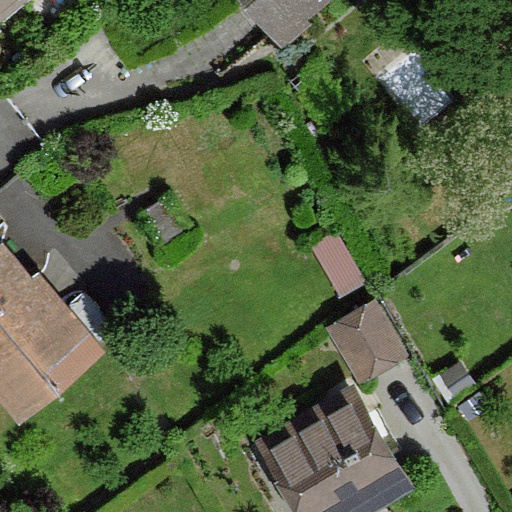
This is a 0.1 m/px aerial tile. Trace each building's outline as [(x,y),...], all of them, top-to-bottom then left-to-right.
[(249,0),(285,42),(309,22),(304,15),(323,0),(249,0)] [(311,248),(342,299),(369,282),(337,231),(311,248)] [(26,250),(0,271),(0,379),(36,423),(115,358),(26,250)] [(413,356),(378,300),(327,332),(362,388),(413,356)] [(377,394),(286,450),(324,511),(380,511),(431,481),(377,394)] [(18,511),(0,489),(0,511),(18,511)]
